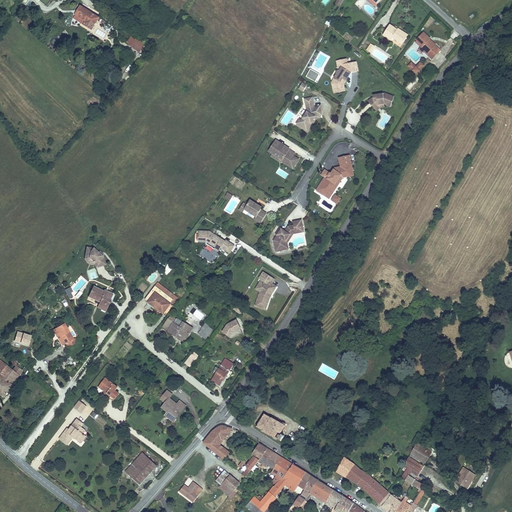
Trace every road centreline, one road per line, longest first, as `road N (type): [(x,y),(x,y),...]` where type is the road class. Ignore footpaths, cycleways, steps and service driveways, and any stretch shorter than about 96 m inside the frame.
road 1 (unclassified): [(223,412),(410,120),(473,43)]
road 2 (residential): [(223,412),(378,511)]
road 3 (unclassified): [(134,511),(223,412)]
